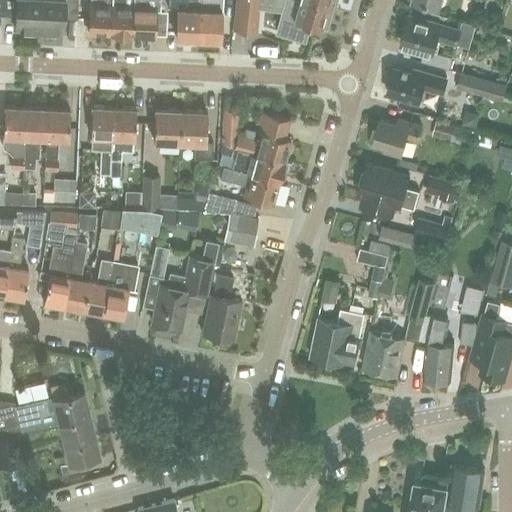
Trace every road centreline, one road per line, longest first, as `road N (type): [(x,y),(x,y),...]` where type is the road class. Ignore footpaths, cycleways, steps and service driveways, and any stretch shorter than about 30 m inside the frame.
road 1 (residential): [(363,83),(0,66)]
road 2 (residential): [(266,380),(363,83)]
road 3 (residential): [(266,380),(0,328)]
road 4 (unclassified): [(299,492),(366,436),(509,405)]
road 5 (residential): [(31,511),(221,458),(249,439)]
